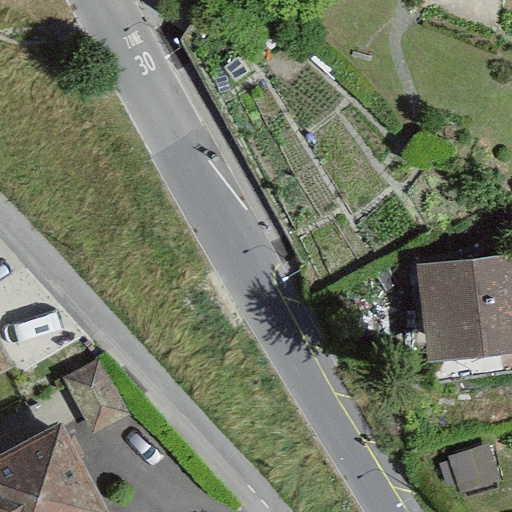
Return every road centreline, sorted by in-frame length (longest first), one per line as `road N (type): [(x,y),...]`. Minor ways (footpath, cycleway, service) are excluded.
road 1 (residential): [(387,511),(98,0)]
road 2 (residential): [(272,511),(0,217)]
